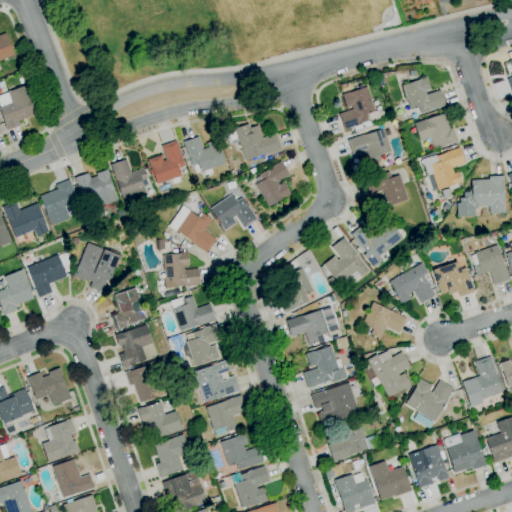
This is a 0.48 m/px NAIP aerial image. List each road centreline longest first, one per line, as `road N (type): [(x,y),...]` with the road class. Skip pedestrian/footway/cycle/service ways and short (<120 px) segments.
road 1 (residential): [(511,18),(252,87),(159,103),(0,168)]
road 2 (residential): [(290,74),(331,201),(236,280),(313,511)]
road 3 (residential): [(71,326),(134,511)]
road 4 (residential): [(19,0),(75,138)]
